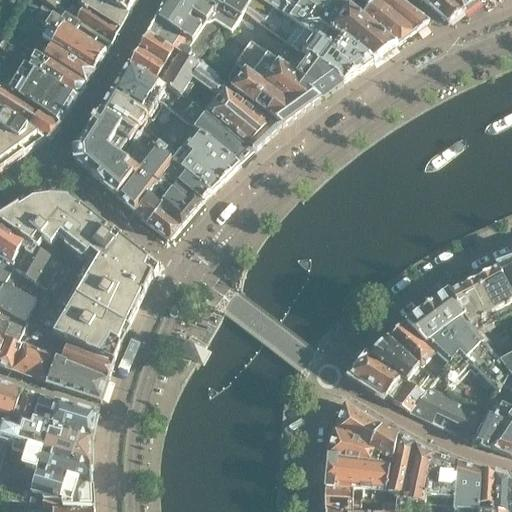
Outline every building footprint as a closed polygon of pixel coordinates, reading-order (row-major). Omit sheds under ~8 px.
[(47,0),(44,5),(59,13),(67,0),(47,0)] [(67,0),(59,13),(75,22),(80,25),(80,26),(112,47),(112,46),(120,31),(67,0)] [(67,0),(120,31),(128,17),(116,12),(117,10),(97,0),(67,0)] [(97,0),(117,10),(116,12),(128,17),(129,17),(138,0),(97,0)] [(155,21),(187,41),(192,45),(210,20),(231,33),(241,18),(224,7),(220,5),(213,0),(167,0),(166,3),(157,19),(156,21),(155,21)] [(228,0),(224,7),(241,18),(245,12),(252,1),(251,0),(228,0)] [(252,0),(252,1),(245,12),(263,25),(273,9),(263,3),(258,0),(252,0)] [(303,29),(310,33),(334,49),(342,40),(375,64),(382,59),(381,59),(397,48),(362,18),(355,12),(349,7),(337,0),(265,0),(263,3),(273,9),(303,29)] [(370,8),(362,18),(397,48),(417,34),(375,1),(375,2),(372,0),(361,0),(361,1),(370,8)] [(372,0),(375,2),(375,1),(417,34),(425,27),(426,23),(395,0),(372,0)] [(421,0),(449,25),(464,13),(446,0),(421,0)] [(446,0),(464,13),(479,2),(476,0),(446,0)] [(44,59),(52,47),(95,73),(106,55),(107,54),(65,27),(28,4),(19,19),(25,23),(28,19),(48,32),(42,40),(37,37),(33,44),(25,40),(21,45),(44,59)] [(155,21),(148,34),(175,53),(178,55),(180,56),(201,69),(202,66),(203,65),(190,57),(191,54),(190,51),(186,48),(182,49),(187,41),(155,21)] [(291,47),(299,54),(310,62),(343,86),(375,64),(342,40),(334,49),(303,29),(291,47)] [(148,34),(130,67),(156,83),(175,53),(148,34)] [(9,93),(19,99),(60,128),(78,100),(43,77),(35,73),(35,74),(29,70),(38,56),(7,38),(4,42),(0,49),(0,86),(2,87),(9,92),(9,93)] [(281,131),(314,106),(279,78),(286,69),(263,54),(269,47),(264,44),(261,48),(253,43),(251,45),(249,47),(266,60),(250,77),(245,73),(230,92),(236,96),(281,131)] [(44,59),(50,63),(86,87),(95,73),(52,47),(44,59)] [(343,86),(310,62),(299,54),(286,69),(279,78),(314,106),(343,86)] [(50,63),(38,56),(29,70),(35,74),(35,73),(43,77),(78,100),(86,87),(50,63)] [(180,56),(161,86),(167,90),(182,100),(193,81),(201,69),(180,56)] [(217,100),(205,115),(207,116),(249,151),(253,155),(255,157),(273,139),(278,135),(278,134),(279,133),(278,133),(243,105),(224,91),(217,86),(221,81),(202,66),(201,69),(193,81),(217,100)] [(130,67),(113,96),(149,120),(153,113),(157,105),(167,90),(161,86),(156,83),(130,67)] [(0,113),(39,139),(45,143),(44,144),(47,145),(60,128),(19,99),(9,93),(9,92),(2,87),(0,86),(0,113)] [(103,112),(102,116),(101,116),(100,116),(99,117),(100,118),(98,121),(90,134),(89,133),(88,135),(88,136),(85,139),(81,152),(83,165),(89,175),(92,176),(91,177),(92,178),(91,178),(93,179),(94,178),(95,180),(103,187),(105,187),(104,189),(106,190),(109,191),(112,194),(112,195),(114,196),(117,198),(116,199),(117,200),(132,177),(126,172),(130,167),(129,166),(119,158),(128,145),(129,145),(138,131),(142,124),(147,126),(156,114),(153,113),(149,120),(113,96),(111,98),(112,99),(110,102),(108,104),(103,112)] [(193,108),(181,121),(194,132),(200,137),(200,136),(240,168),(241,167),(241,166),(253,155),(249,151),(207,116),(193,108)] [(0,176),(44,144),(45,143),(39,139),(0,113),(0,176)] [(132,177),(117,200),(128,209),(129,210),(130,210),(134,214),(136,215),(150,197),(173,167),(173,166),(173,165),(173,164),(163,157),(168,151),(158,144),(138,131),(129,145),(128,145),(119,158),(129,166),(130,167),(126,172),(132,177)] [(163,157),(173,164),(173,165),(212,196),(219,189),(221,187),(221,188),(228,180),(240,168),(200,136),(200,137),(194,132),(189,138),(177,149),(168,151),(163,157)] [(212,196),(173,165),(173,166),(173,167),(186,176),(178,186),(202,206),(212,196)] [(178,186),(167,199),(192,218),(202,206),(178,186)] [(150,197),(136,215),(148,225),(162,206),(150,197)] [(0,221),(0,227),(71,273),(55,302),(49,297),(41,310),(37,308),(28,325),(23,340),(27,342),(35,329),(38,330),(114,364),(120,349),(130,328),(146,295),(153,279),(154,276),(154,271),(152,267),(149,264),(136,254),(66,199),(49,198),(33,200),(0,221)] [(167,199),(162,206),(164,208),(160,214),(180,231),(192,218),(167,199)] [(162,206),(148,225),(159,234),(160,235),(166,240),(167,241),(167,240),(172,239),(173,240),(180,231),(160,214),(164,208),(162,206)] [(0,262),(47,295),(55,302),(71,273),(0,227),(0,262)] [(0,293),(4,286),(5,287),(38,305),(37,307),(40,308),(47,295),(0,262),(0,293)] [(511,263),(498,269),(511,298),(511,263)] [(511,298),(498,269),(475,281),(498,323),(511,315),(511,298)] [(475,281),(449,295),(464,319),(491,353),(496,350),(484,335),(500,326),(498,323),(475,281)] [(0,313),(27,328),(26,326),(37,307),(38,305),(5,287),(4,286),(0,293),(0,313)] [(449,295),(406,327),(426,347),(437,357),(448,368),(443,375),(453,385),(470,367),(478,374),(498,395),(502,390),(504,393),(510,401),(511,399),(511,379),(500,364),(491,353),(464,319),(449,295)] [(0,335),(5,338),(4,341),(5,341),(19,345),(27,328),(0,313),(0,335)] [(406,327),(388,342),(419,369),(422,372),(437,357),(426,347),(406,327)] [(27,342),(23,345),(57,360),(108,382),(114,364),(38,330),(35,338),(27,342)] [(204,345),(190,337),(180,355),(200,366),(207,355),(200,352),(204,345)] [(5,341),(0,353),(0,368),(12,373),(22,347),(5,341)] [(388,342),(369,360),(408,383),(419,369),(388,342)] [(22,347),(12,373),(46,386),(48,381),(49,381),(57,360),(23,345),(22,347)] [(511,357),(500,364),(511,379),(511,357)] [(48,381),(46,386),(100,404),(108,382),(57,360),(49,381),(48,381)] [(353,378),(355,379),(366,386),(366,387),(393,404),(407,384),(408,383),(369,360),(353,378)] [(407,384),(393,404),(410,415),(425,396),(434,384),(428,379),(418,392),(407,384)] [(0,385),(0,459),(5,446),(0,444),(0,431),(2,427),(5,420),(13,423),(14,421),(22,393),(0,385)] [(425,396),(410,415),(439,429),(451,401),(430,391),(425,396)] [(32,425),(36,414),(42,400),(22,393),(14,421),(32,425)] [(63,509),(94,510),(93,489),(92,471),(91,442),(48,430),(56,404),(42,400),(32,427),(21,424),(21,425),(5,420),(0,432),(0,443),(7,445),(0,470),(0,500),(29,506),(32,496),(43,499),(43,503),(63,505),(63,509)] [(451,401),(439,429),(469,443),(470,441),(482,415),(451,401)] [(91,442),(97,417),(56,404),(51,419),(48,430),(91,442)] [(475,443),(473,446),(489,451),(506,424),(511,415),(511,411),(502,406),(494,419),(487,416),(474,442),(475,443)] [(346,407),(337,433),(356,440),(360,442),(369,448),(382,428),(360,415),(346,407)] [(511,415),(506,424),(489,451),(489,452),(511,459),(511,415)] [(382,428),(369,448),(368,450),(382,458),(392,464),(398,438),(382,428)] [(337,433),(330,458),(381,464),(382,458),(368,450),(369,448),(360,442),(356,440),(337,433)] [(415,447),(398,438),(392,464),(392,466),(391,466),(385,496),(396,498),(403,500),(415,447)] [(433,457),(415,447),(403,500),(396,498),(396,502),(395,508),(394,511),(407,511),(408,504),(425,507),(426,499),(433,457)] [(433,457),(426,499),(425,507),(443,508),(442,511),(453,511),(457,466),(434,457),(433,457)] [(327,491),(327,492),(353,492),(353,501),(363,502),(362,504),(382,505),(382,496),(385,496),(391,466),(381,464),(330,458),(329,460),(330,460),(327,491)] [(457,466),(453,511),(478,511),(479,506),(481,473),(457,466)] [(481,473),(479,506),(490,506),(489,511),(492,511),(495,477),(481,473)] [(495,477),(492,511),(507,511),(506,484),(504,479),(495,477)] [(353,492),(327,492),(326,511),(381,511),(382,508),(382,505),(362,504),(363,502),(353,501),(353,492)] [(93,511),(94,511),(94,510),(63,509),(63,505),(43,503),(43,499),(32,496),(29,506),(29,511),(27,511),(26,511),(93,511)]
